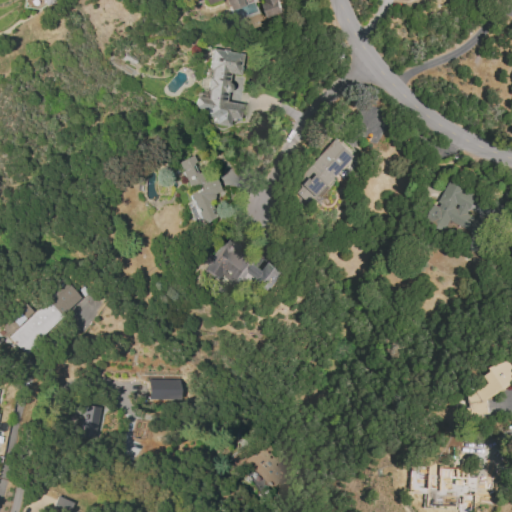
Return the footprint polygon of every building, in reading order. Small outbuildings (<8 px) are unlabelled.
[(203,0),(205,4),(217,0),(224,0),(228,10),(243,5),(241,0),(263,0),(265,3),(262,5),(267,18),(284,13),(279,0),(203,0)] [(244,53),(212,48),(205,92),(196,91),(193,108),(205,110),(204,116),(214,117),(213,124),(228,126),(229,118),(238,119),(241,104),(226,102),(231,73),(240,75),(244,53)] [(490,225),(466,215),(475,193),(447,181),(436,206),(431,204),(426,217),(437,222),(434,228),(442,232),(447,221),(473,233),(466,248),(478,253),(490,225)] [(262,269),(237,253),(241,246),(224,235),(202,270),(217,279),(221,273),(241,286),(247,277),(270,291),(282,272),(266,262),(262,269)] [(4,336),(20,353),(79,298),(62,281),(4,336)] [(29,311),(22,304),(8,316),(16,324),(29,311)] [(487,367),(490,377),(462,385),(472,418),(488,413),(483,396),(511,387),(511,370),(509,361),(487,367)] [(177,398),(177,379),(145,379),(145,399),(177,398)] [(100,407),(84,405),(79,437),(94,440),(100,407)] [(265,487),(285,479),(269,441),(231,456),(236,468),(254,461),(265,487)] [(491,502),(492,472),(433,470),(432,498),(458,498),(458,505),(471,505),(471,502),(491,502)] [(66,511),(71,502),(56,495),(49,511),(66,511)]
